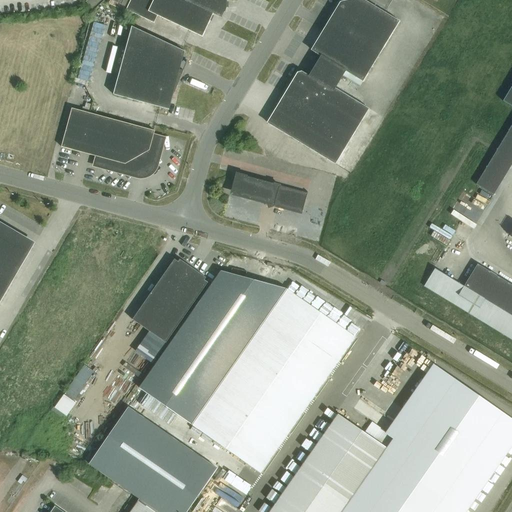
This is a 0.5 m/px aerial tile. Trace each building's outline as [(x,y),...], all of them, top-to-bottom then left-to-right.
[(102,1),(101,0),(88,0),(86,2),(94,10),(102,1)] [(131,0),(126,10),(154,23),(158,16),(203,37),(214,14),(223,18),(225,13),(227,8),(227,2),(227,0),(131,0)] [(361,2),(360,0),(339,0),(341,7),(337,8),(313,48),(314,52),(322,57),(308,79),(298,73),(269,121),(270,125),(336,165),(369,109),(335,89),(346,72),(363,82),(400,22),(365,1),(361,2)] [(173,95),(174,95),(188,61),(187,61),(183,71),(180,70),(185,52),(132,27),(114,95),(169,110),(173,95)] [(511,86),(503,101),(511,106),(511,86)] [(154,165),(161,141),(153,139),(155,131),(72,109),(62,147),(100,158),(99,164),(138,174),(142,175),(146,174),(150,172),(153,169),(154,165)] [(511,126),(509,131),(477,185),(493,195),(511,163),(511,126)] [(240,196),(243,198),(301,214),(301,215),(302,215),(308,192),(307,192),(307,193),(237,174),(235,182),(234,186),(235,190),(237,193),(240,196)] [(0,298),(10,281),(8,280),(25,250),(0,234),(0,298)] [(206,278),(180,260),(178,262),(175,260),(133,320),(166,343),(208,283),(204,281),(206,278)] [(511,284),(479,264),(465,287),(435,269),(424,287),(511,339),(511,284)] [(192,426),(287,290),(221,273),(140,390),(192,426)] [(261,475),(357,338),(287,290),(192,426),(261,475)] [(58,408),(71,416),(98,371),(85,363),(58,408)] [(358,487),(340,511),(451,511),(511,425),(511,419),(440,369),(386,447),(358,487)] [(415,398),(420,389),(394,373),(388,381),(384,379),(381,384),(379,383),(375,389),(407,408),(414,398),(415,398)] [(55,407),(52,411),(61,418),(64,413),(55,407)] [(128,408),(89,465),(158,511),(187,511),(217,469),(128,408)] [(277,502),(269,511),(340,511),(358,487),(386,447),(338,414),(277,502)] [(154,511),(139,501),(130,511),(154,511)]
